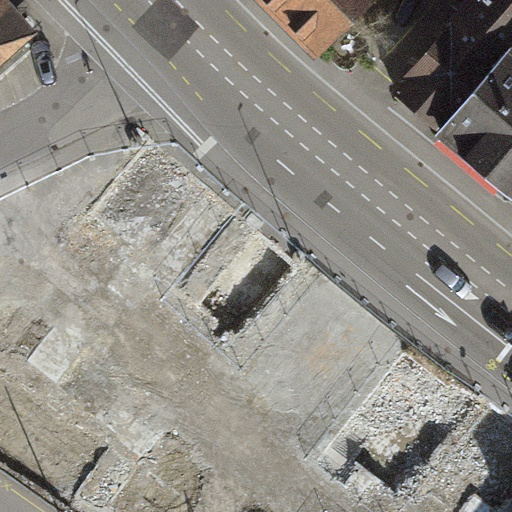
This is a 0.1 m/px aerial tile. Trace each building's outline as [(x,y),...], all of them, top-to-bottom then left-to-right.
[(15,0),(0,0),(0,76),(47,36),(15,0)] [(270,0),(318,46),(363,0),(270,0)] [(511,0),(471,0),(397,87),(443,129),(511,51),(511,52),(511,0)] [(511,52),(511,51),(443,129),(511,187),(511,52)] [(163,284),(138,319),(221,378),(276,301),(254,286),(290,235),(152,137),(86,229),(163,284)] [(0,430),(76,494),(107,457),(121,469),(179,401),(52,295),(0,356),(0,430)] [(368,463),(441,511),(511,511),(511,414),(482,395),(441,456),(394,425),(368,463)] [(233,497),(244,511),(273,511),(307,489),(286,459),(233,497)] [(343,511),(419,511),(371,476),(343,511)]
